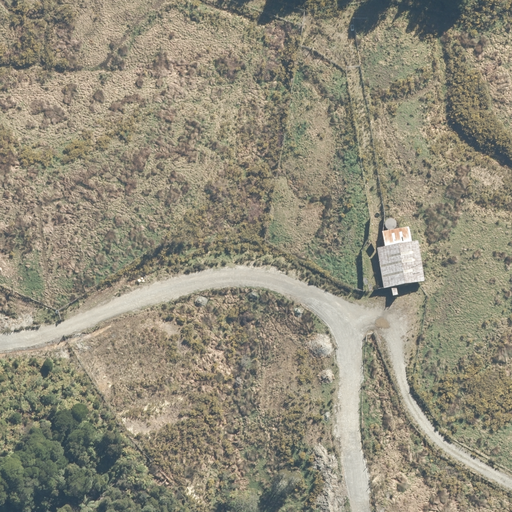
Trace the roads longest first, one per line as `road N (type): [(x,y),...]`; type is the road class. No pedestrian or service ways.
road 1 (track): [(511,489),(441,454),(410,421),(376,357),(306,303),(277,292),(162,295),(24,350),(0,352)]
road 2 (unknown): [(349,334),(362,511)]
